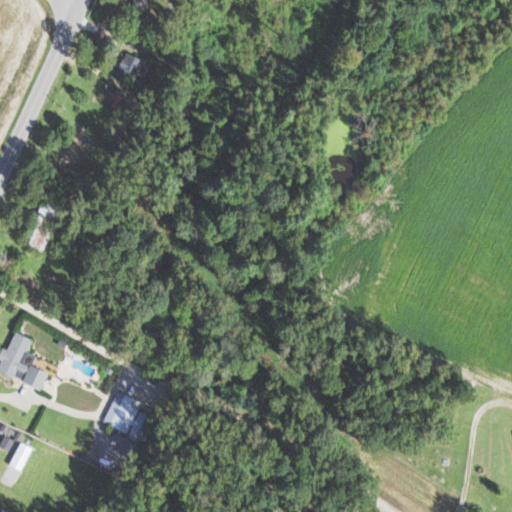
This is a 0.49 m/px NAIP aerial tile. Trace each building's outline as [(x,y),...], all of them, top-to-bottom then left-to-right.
[(152,0),(134,0),(132,5),(147,12),(152,0)] [(119,75),(141,83),(150,59),(128,51),(119,75)] [(61,223),(68,210),(49,200),(42,212),(61,223)] [(54,230),(34,225),(28,246),(49,252),(54,230)] [(36,338),(18,331),(11,349),(5,347),(1,360),(3,360),(0,368),(0,369),(48,387),(54,371),(27,361),(36,338)] [(107,422),(147,440),(158,416),(142,409),(145,400),(120,390),(107,422)] [(0,430),(5,432),(1,448),(18,453),(25,430),(0,421),(0,430)] [(35,446),(22,441),(13,466),(26,470),(35,446)]
